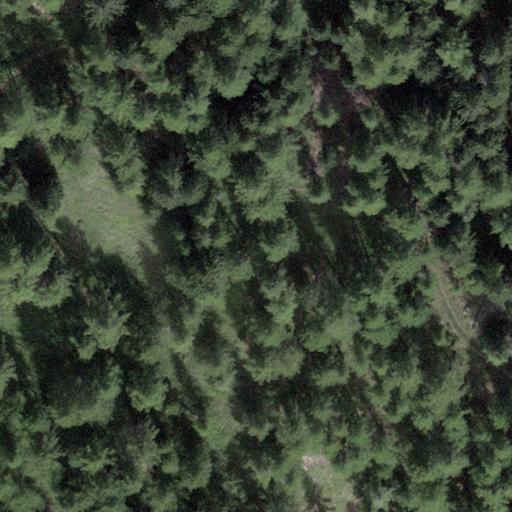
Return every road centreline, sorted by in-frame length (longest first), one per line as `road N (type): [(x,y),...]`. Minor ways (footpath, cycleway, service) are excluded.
road 1 (track): [(511,365),(457,320),(412,236),(383,215),(202,158),(110,112),(90,100),(80,57),(62,41),(0,16)]
road 2 (track): [(0,120),(45,228),(81,266),(169,511)]
